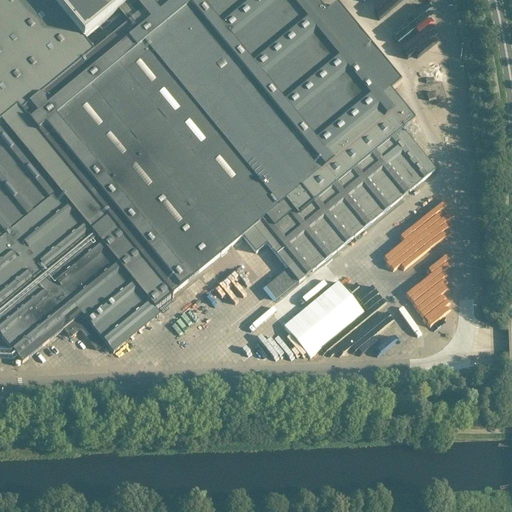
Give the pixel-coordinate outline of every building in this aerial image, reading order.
[(11,102),(0,111),(0,337),(22,364),(63,331),(69,338),(72,339),(79,333),(81,333),(96,351),(98,351),(106,345),(113,355),(160,316),(155,310),(172,297),(242,238),(256,254),(267,245),(299,284),(416,188),(435,172),(403,132),(415,123),(389,92),(401,82),(339,7),(327,17),(312,0),(306,0),(294,10),(286,0),(158,0),(151,6),(142,14),(136,19),(128,26),(93,54),(67,75),(21,113),(11,102)] [(0,0),(0,111),(11,102),(21,113),(67,75),(93,54),(84,42),(49,0),(0,0)] [(49,0),(84,42),(93,54),(128,26),(136,19),(142,14),(151,6),(145,0),(49,0)] [(434,93),(427,95),(428,102),(436,100),(434,93)] [(413,275),(420,286),(457,261),(452,252),(456,249),(452,243),(458,239),(449,225),(412,249),(424,268),(413,275)] [(364,267),(342,283),(353,298),(375,282),(364,267)] [(340,283),(282,326),(307,359),(365,317),(340,283)]
